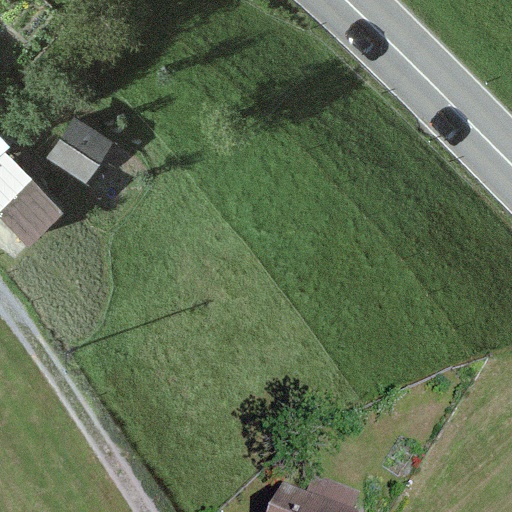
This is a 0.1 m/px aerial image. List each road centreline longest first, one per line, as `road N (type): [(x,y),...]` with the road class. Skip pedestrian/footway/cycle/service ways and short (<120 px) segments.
road 1 (unknown): [(158,0),(402,56)]
road 2 (secondary): [(342,0),(511,166)]
